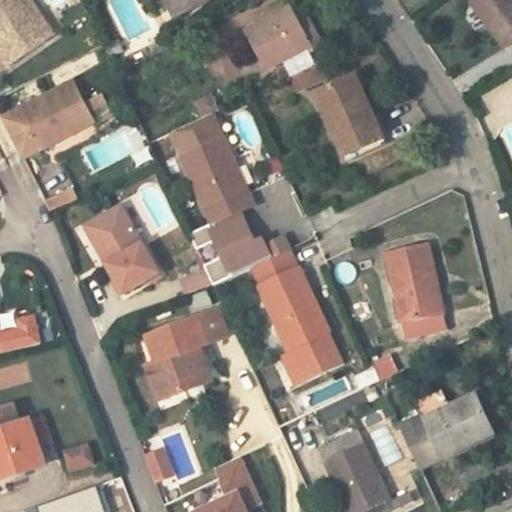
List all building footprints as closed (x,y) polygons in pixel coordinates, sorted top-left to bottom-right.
[(0,0),(0,58),(3,62),(49,27),(28,0),(0,0)] [(173,0),(179,9),(193,0),(173,0)] [(511,2),(510,0),(489,0),(470,14),(505,61),(511,56),(511,2)] [(291,3),(248,28),(271,66),(314,44),(291,3)] [(290,66),(295,91),(325,85),(320,61),(290,66)] [(78,77),(8,113),(29,156),(100,120),(78,77)] [(354,78),(320,95),(346,154),(382,138),(354,78)] [(250,162),(273,154),(255,105),(232,113),(250,162)] [(213,117),(173,136),(213,224),(254,206),(213,117)] [(50,208),(77,203),(74,189),(47,194),(50,208)] [(161,275),(121,208),(92,224),(113,259),(105,263),(123,296),(161,275)] [(209,265),(218,284),(252,268),(284,252),(278,238),(260,247),(243,212),(194,233),(201,249),(220,240),(227,255),(209,265)] [(113,259),(92,224),(84,228),(105,263),(113,259)] [(428,247),(390,255),(408,335),(446,327),(428,247)] [(252,268),(262,287),(303,267),(293,248),(284,252),(252,268)] [(287,348),(289,347),(303,378),(347,359),(332,328),(334,327),(304,266),(303,267),(262,287),(261,288),(287,348)] [(206,270),(181,274),(183,292),(208,288),(206,270)] [(217,309),(146,337),(156,365),(146,369),(158,406),(209,386),(197,349),(227,337),(217,309)] [(15,328),(0,332),(0,354),(36,346),(29,316),(13,320),(15,328)] [(287,348),(279,352),(293,383),(303,378),(289,347),(287,348)] [(381,379),(399,374),(394,356),(376,361),(381,379)] [(238,405),(264,398),(257,371),(231,377),(238,405)] [(481,393),(406,429),(423,464),(498,429),(481,393)] [(0,488),(43,474),(37,456),(51,451),(42,424),(28,429),(18,432),(12,413),(0,417),(0,488)] [(356,428),(324,444),(354,511),(364,511),(390,499),(356,428)] [(62,453),(68,472),(92,464),(86,446),(62,453)] [(149,458),(158,481),(170,475),(160,453),(149,458)] [(216,470),(230,499),(253,488),(240,459),(216,470)] [(416,491),(407,466),(396,469),(405,495),(416,491)] [(230,499),(199,511),(249,511),(242,494),(230,499)]
